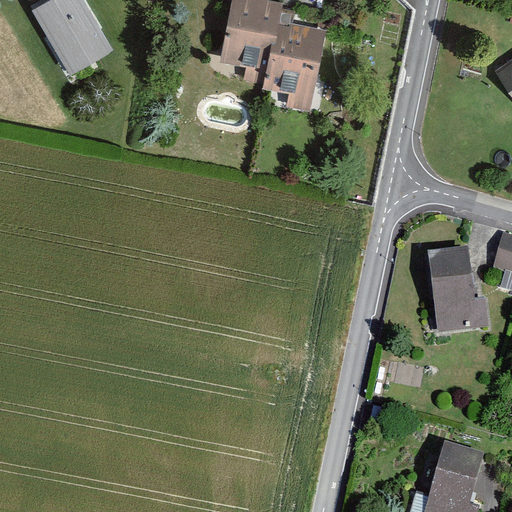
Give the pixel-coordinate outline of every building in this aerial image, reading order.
[(81,0),(44,0),(32,8),(72,72),(111,48),(81,0)] [(282,4),(262,0),(232,0),(219,63),(246,69),(243,80),(265,84),(278,24),(282,4)] [(278,24),(265,84),(264,90),(289,95),(287,107),(310,111),(326,34),(278,24)] [(511,61),(496,72),(511,95),(511,61)] [(511,236),(504,234),(493,269),(511,274),(511,236)] [(468,254),(427,259),(438,337),(489,330),(486,305),(475,306),(468,254)] [(485,450),(444,439),(425,511),(478,511),(480,504),(471,502),(485,450)]
